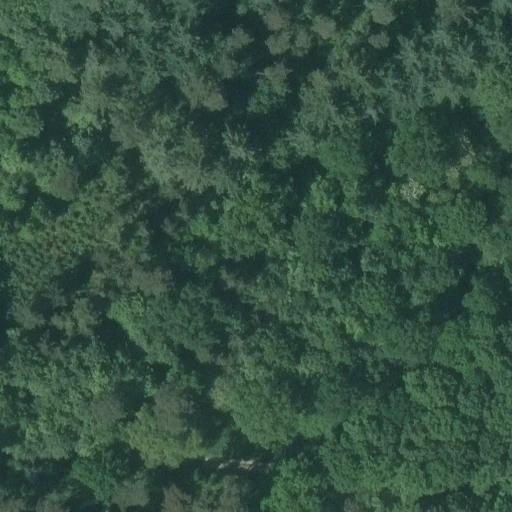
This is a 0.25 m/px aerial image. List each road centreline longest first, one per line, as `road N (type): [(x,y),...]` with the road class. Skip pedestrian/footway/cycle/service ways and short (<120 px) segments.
road 1 (track): [(0,31),(130,145),(222,188),(303,182),(379,147),(511,35)]
road 2 (track): [(0,442),(511,492)]
